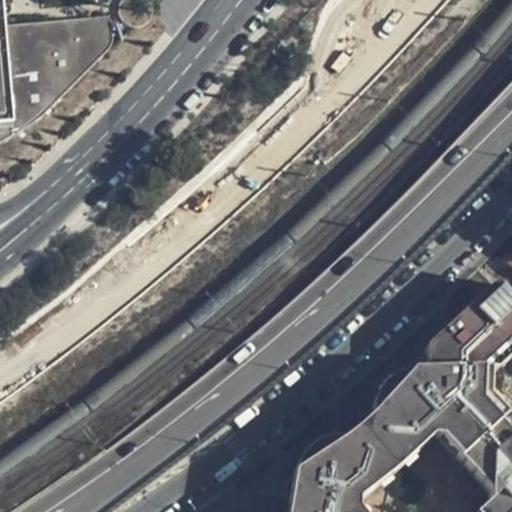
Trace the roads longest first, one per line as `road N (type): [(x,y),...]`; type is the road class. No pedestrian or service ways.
road 1 (trunk): [(421,0),(317,113),(91,307),(0,372)]
road 2 (trunk): [(136,450),(292,330),(511,105)]
road 3 (secondary): [(140,511),(301,394),(511,186)]
road 4 (secondary): [(234,0),(99,150)]
road 5 (secondary): [(99,150),(0,251)]
